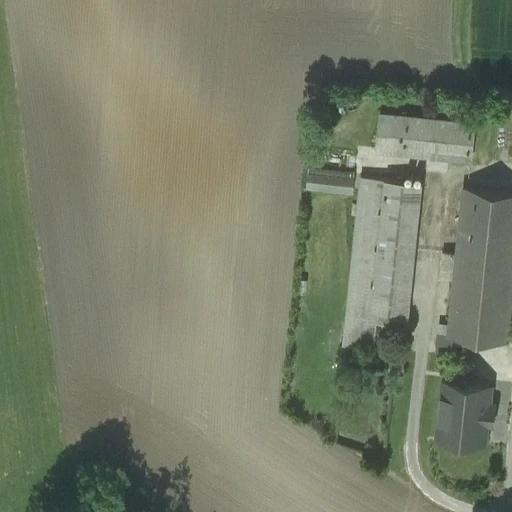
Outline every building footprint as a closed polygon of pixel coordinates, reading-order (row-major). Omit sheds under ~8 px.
[(475,117),(380,108),(376,144),(470,154),(475,117)] [(311,141),(305,184),(352,191),(358,148),(311,141)] [(421,177),(361,170),(345,311),(373,314),(405,317),(421,177)] [(511,266),(511,185),(464,181),(452,287),(509,291),(511,266)] [(509,291),(452,287),(448,327),(505,330),(509,291)] [(373,314),(345,311),(342,340),(370,343),(373,314)] [(490,381),(445,376),(438,431),(484,436),(486,417),(492,417),(494,400),(488,399),(490,381)]
